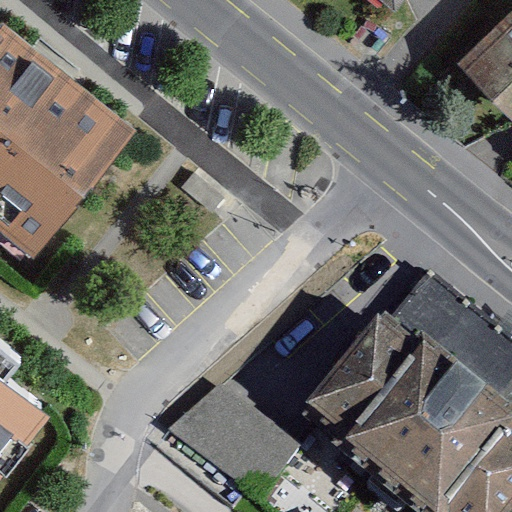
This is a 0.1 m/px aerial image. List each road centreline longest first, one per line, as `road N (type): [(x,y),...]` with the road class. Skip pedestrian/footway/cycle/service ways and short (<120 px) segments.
road 1 (residential): [(393,162),(130,404),(105,511)]
road 2 (tertiary): [(190,0),(330,114)]
road 3 (tertiary): [(393,162),(511,258)]
road 4 (residential): [(330,114),(426,0)]
